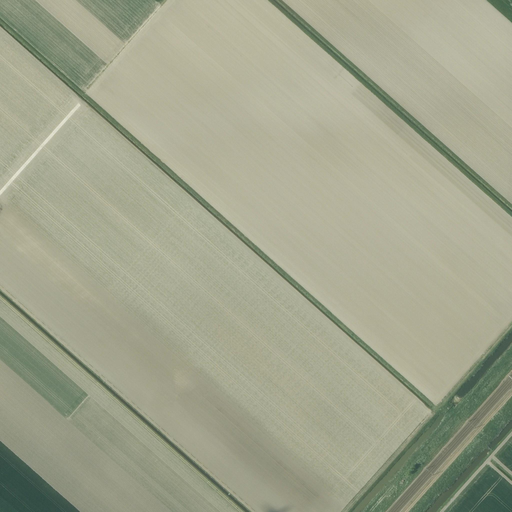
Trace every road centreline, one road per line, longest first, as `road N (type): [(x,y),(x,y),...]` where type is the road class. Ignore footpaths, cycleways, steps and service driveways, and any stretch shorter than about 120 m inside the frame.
road 1 (track): [(380,511),(511,365)]
road 2 (track): [(406,511),(511,393)]
